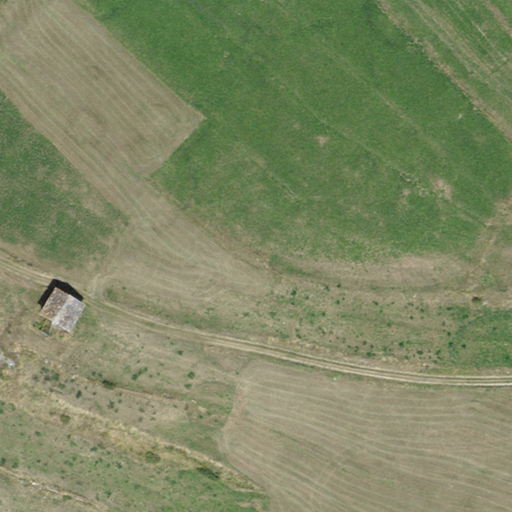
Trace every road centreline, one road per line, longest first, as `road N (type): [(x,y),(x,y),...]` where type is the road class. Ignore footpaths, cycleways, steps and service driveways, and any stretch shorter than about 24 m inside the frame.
road 1 (track): [(511,381),(336,369),(133,324),(0,261)]
road 2 (track): [(511,104),(400,0)]
